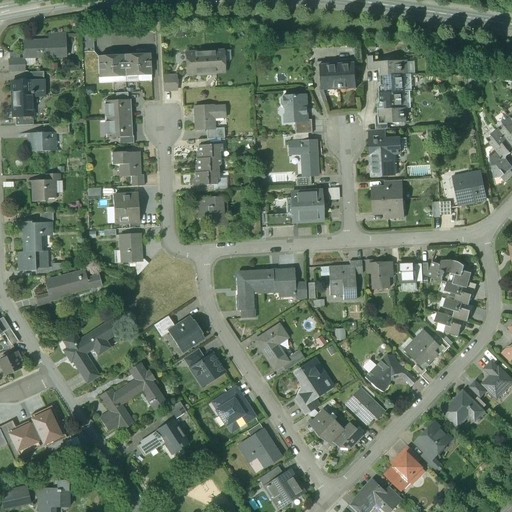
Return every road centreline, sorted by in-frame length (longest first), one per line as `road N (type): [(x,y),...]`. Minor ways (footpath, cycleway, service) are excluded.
road 1 (residential): [(330,497),(487,328),(494,293),(481,233)]
road 2 (residential): [(330,497),(209,307),(202,253)]
road 3 (residential): [(133,511),(50,372)]
road 4 (residential): [(202,253),(171,241),(163,114)]
road 5 (secondary): [(361,0),(511,22)]
road 6 (residential): [(202,253),(350,243)]
road 7 (residential): [(350,243),(481,233)]
